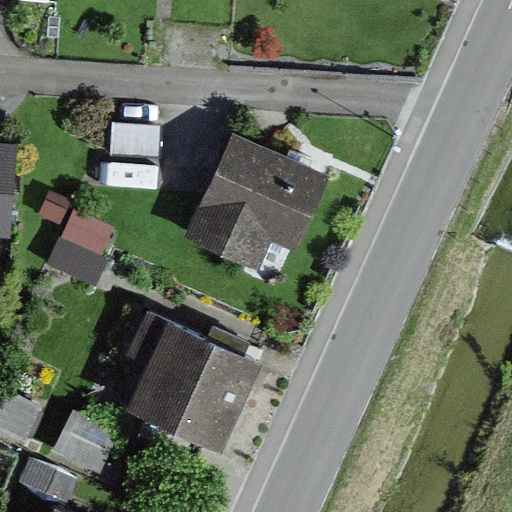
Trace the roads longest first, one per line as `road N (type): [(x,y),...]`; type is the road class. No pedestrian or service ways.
road 1 (residential): [(0,76),(431,96),(469,110)]
road 2 (tertiary): [(469,110),(286,511)]
